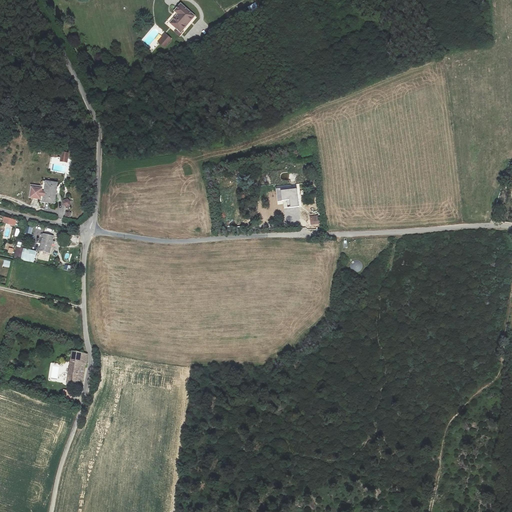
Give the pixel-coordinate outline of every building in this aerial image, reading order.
[(179,14),(171,23),(177,29),(181,32),(182,31),(195,16),(181,5),(177,9),(181,12),(179,14)] [(166,35),(160,43),(165,47),(171,39),(166,35)] [(46,182),(44,202),(55,204),(58,183),(46,182)] [(44,190),(33,188),(32,198),(42,200),(44,190)] [(299,207),(297,190),(286,191),(287,198),(290,197),(291,208),(299,207)] [(311,225),(319,224),(318,216),(310,217),(311,225)] [(26,226),(24,233),(31,234),(33,227),(26,226)] [(52,244),(53,241),(54,237),(44,234),(43,235),(43,237),(40,251),(47,253),(46,254),(49,255),(52,244)] [(24,248),(17,247),(14,258),(21,260),(22,255),(24,248)] [(21,260),(36,263),(39,253),(31,251),(30,257),(22,255),(21,260)] [(9,268),(11,261),(4,260),(2,266),(9,268)] [(352,266),(357,272),(363,267),(358,261),(352,266)] [(67,385),(78,387),(78,381),(79,375),(84,373),(85,364),(79,363),(81,353),(72,352),(67,385)] [(64,390),(62,398),(71,400),(73,392),(64,390)]
